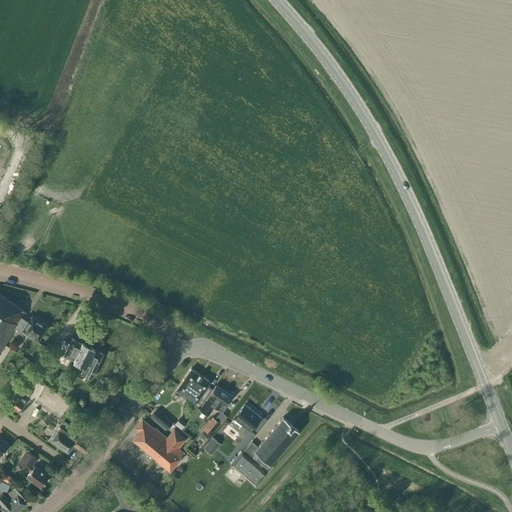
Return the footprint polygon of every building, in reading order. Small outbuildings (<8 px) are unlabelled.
[(25,314),(26,312),(0,295),(0,351),(15,328),(21,332),(22,331),(37,341),(47,326),(32,316),(30,317),(25,314)] [(80,374),(90,379),(102,353),(93,349),(93,348),(82,342),(81,343),(72,339),(70,343),(63,340),(57,352),(73,359),(73,360),(84,365),(80,374)] [(52,358),(44,352),(28,375),(36,381),(52,358)] [(69,361),(58,356),(55,361),(66,367),(69,361)] [(204,399),(211,388),(207,385),(210,382),(191,369),(181,384),(176,391),(195,404),(196,402),(200,404),(204,399)] [(232,396),(215,385),(205,401),(199,410),(207,415),(213,406),(220,411),(222,412),(232,396)] [(8,404),(18,411),(23,404),(25,400),(22,398),(22,397),(15,392),(8,404)] [(261,418),(244,404),(233,419),(249,432),(261,418)] [(150,415),(166,429),(173,421),(157,407),(150,415)] [(222,412),(220,411),(214,418),(220,423),(220,424),(227,416),(222,412)] [(175,423),(181,428),(186,423),(180,417),(175,423)] [(202,428),(210,435),(220,423),(214,418),(212,417),(202,428)] [(288,422),(282,417),(257,448),(251,443),(242,453),(241,452),(230,465),(255,487),(272,467),(269,465),(298,431),(293,426),(288,422)] [(166,439),(154,428),(153,429),(142,419),(134,428),(139,432),(133,439),(168,470),(182,453),(177,448),(184,440),(173,430),(166,439)] [(60,427),(50,441),(67,453),(73,445),(84,453),(90,445),(78,437),(76,439),(60,427)] [(202,448),(211,455),(220,444),(211,437),(202,448)] [(0,440),(0,454),(0,455),(4,450),(6,451),(10,445),(1,439),(0,441),(0,440)] [(26,477),(40,487),(48,476),(34,466),(33,467),(31,466),(37,458),(26,450),(17,464),(28,471),(29,472),(26,477)] [(13,477),(1,472),(0,473),(0,479),(10,484),(13,477)] [(141,489),(154,499),(160,491),(147,481),(141,489)] [(0,495),(0,504),(2,507),(0,508),(3,511),(16,511),(26,504),(23,501),(27,497),(17,485),(8,493),(12,498),(9,501),(2,493),(0,495)]
